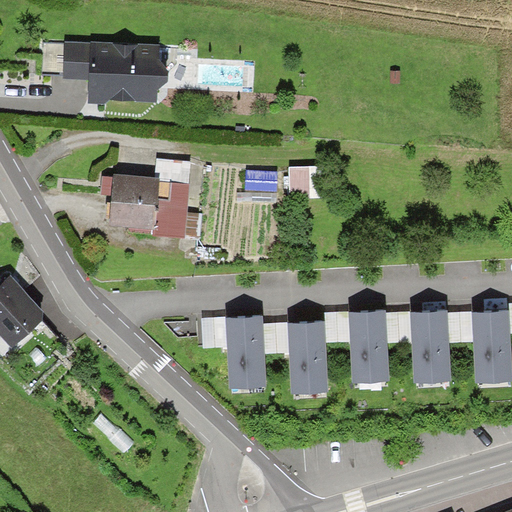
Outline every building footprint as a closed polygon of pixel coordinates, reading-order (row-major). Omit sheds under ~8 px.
[(152,33),(87,35),(88,67),(88,75),(97,83),(104,90),(109,84),(153,83),(153,68),(163,57),(152,48),(152,33)] [(87,35),(61,36),(62,68),(88,67),(87,35)] [(62,68),(61,36),(37,36),(38,68),(62,68)] [(172,180),(186,181),(189,153),(161,151),(158,178),(172,180)] [(284,187),(321,187),(321,164),(283,164),(284,187)] [(170,197),(172,180),(158,178),(115,174),(113,198),(111,218),(130,220),(129,230),(153,232),(157,196),(170,197)] [(157,196),(153,232),(181,234),(186,181),(172,180),(170,197),(157,196)] [(24,290),(10,275),(0,284),(0,327),(9,338),(26,322),(33,322),(41,315),(41,309),(24,290)] [(390,376),(386,306),(384,306),(384,307),(361,309),(361,314),(351,315),(351,308),(349,308),(353,378),(355,378),(355,373),(388,371),(388,376),(390,376)] [(451,376),(447,306),(446,306),(446,308),(423,309),(423,314),(413,315),(413,308),(411,308),(415,378),(417,378),(416,373),(449,371),(449,376),(451,376)] [(511,360),(509,306),(507,307),(507,308),(484,309),(485,315),(475,315),(474,308),(473,308),(476,378),(478,378),(478,373),(511,371),(511,376),(511,360)] [(228,321),(228,314),(226,314),(230,384),(232,383),(232,378),(264,377),(265,382),(266,382),(263,312),(261,312),(261,313),(238,315),(238,320),(228,321)] [(328,387),(325,317),(323,317),(323,319),(300,320),(300,325),(290,326),(290,319),(288,319),(292,389),(294,389),(294,384),(326,382),(327,387),(328,387)] [(26,322),(9,338),(12,341),(33,322),(26,322)]
